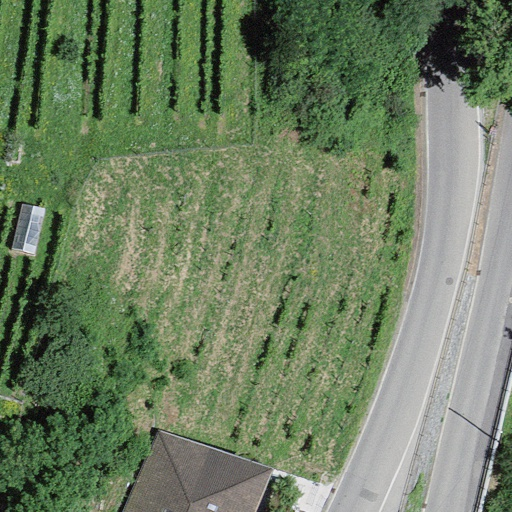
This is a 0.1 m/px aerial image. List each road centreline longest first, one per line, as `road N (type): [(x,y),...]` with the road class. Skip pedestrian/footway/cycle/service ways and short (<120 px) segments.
road 1 (tertiary): [(465,0),(455,13),(450,61),(449,199),(424,319),(349,511)]
road 2 (tertiary): [(445,511),(511,209)]
